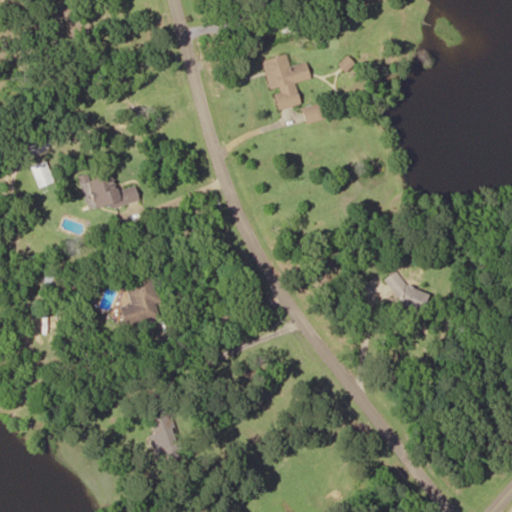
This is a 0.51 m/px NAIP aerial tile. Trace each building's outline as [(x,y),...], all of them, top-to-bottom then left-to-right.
[(261,60),(268,91),(270,91),(275,109),(298,104),(293,82),(306,79),(302,63),(288,66),(285,54),(261,60)] [(299,109),(303,123),(325,117),(321,102),(299,109)] [(53,182),(44,160),(28,167),(37,188),(53,182)] [(92,210),(136,200),(133,185),(114,190),(111,174),(85,180),(92,210)] [(118,306),(121,324),(158,318),(150,273),(124,278),(129,304),(118,306)] [(428,293),(388,273),(382,284),(399,293),(394,302),(418,313),(428,293)] [(151,417),(151,457),(169,457),(169,417),(151,417)]
